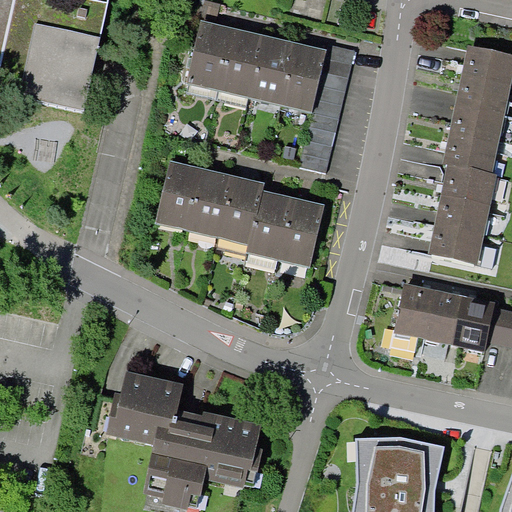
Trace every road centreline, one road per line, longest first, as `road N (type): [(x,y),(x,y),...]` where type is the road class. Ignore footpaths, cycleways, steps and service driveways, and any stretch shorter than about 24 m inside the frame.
road 1 (residential): [(324,375),(356,260),(403,0)]
road 2 (residential): [(324,375),(264,363),(84,270),(0,239)]
road 3 (residential): [(511,415),(324,375)]
road 4 (residential): [(283,511),(324,375)]
